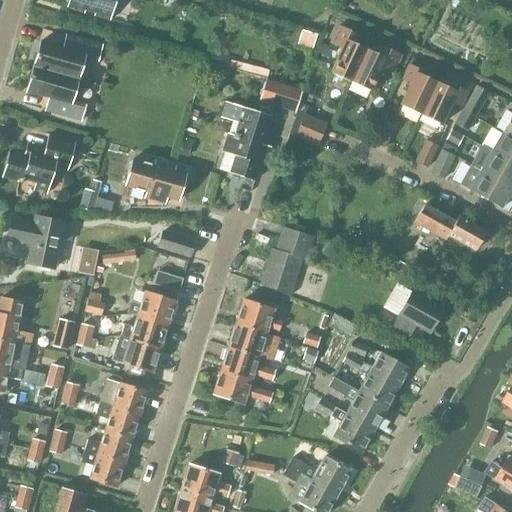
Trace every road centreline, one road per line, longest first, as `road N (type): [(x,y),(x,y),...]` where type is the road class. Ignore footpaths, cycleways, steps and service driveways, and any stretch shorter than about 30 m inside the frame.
road 1 (residential): [(147,511),(241,216)]
road 2 (residential): [(380,511),(511,291)]
